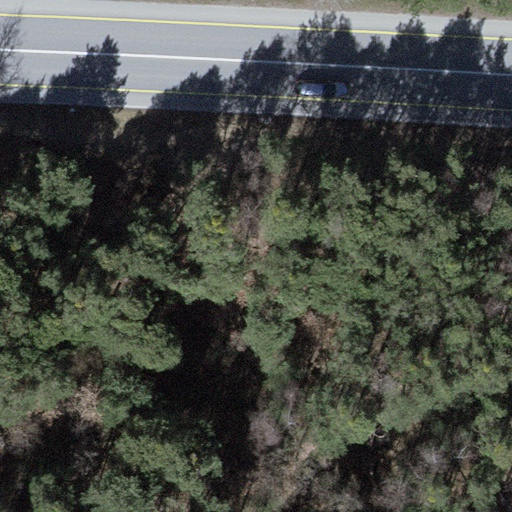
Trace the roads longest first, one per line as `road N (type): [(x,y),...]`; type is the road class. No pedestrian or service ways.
road 1 (motorway): [(0,176),(511,217)]
road 2 (primary): [(511,83),(0,56)]
